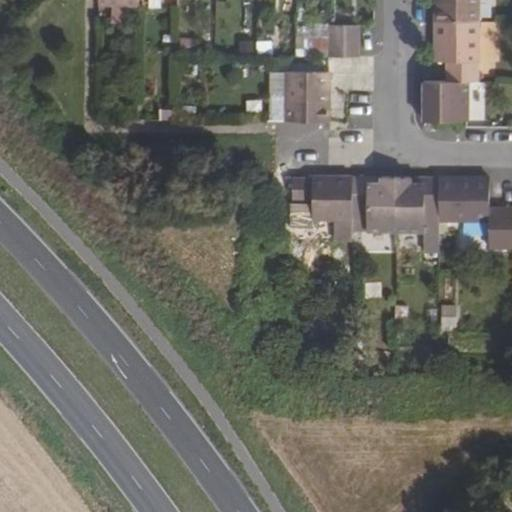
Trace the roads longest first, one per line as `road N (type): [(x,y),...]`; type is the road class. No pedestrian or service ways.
road 1 (primary): [(232,511),(128,367),(0,223)]
road 2 (primary): [(0,316),(159,511)]
road 3 (residential): [(399,0),(398,132),(441,156),(511,156)]
